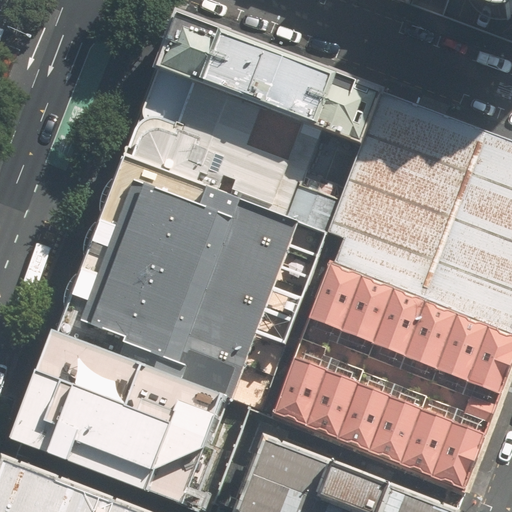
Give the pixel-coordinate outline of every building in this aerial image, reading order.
[(511,0),(492,0),(508,20),(511,16),(511,0)] [(377,92),(178,19),(125,161),(299,227),(324,235),(377,92)] [(511,141),(382,89),(324,259),(511,331),(511,141)] [(299,227),(125,161),(58,337),(231,403),(299,227)] [(511,355),(511,339),(333,268),(312,320),(497,394),(511,355)] [(231,403),(58,337),(19,443),(189,508),(231,403)] [(297,359),(275,413),(460,487),(482,432),(297,359)] [(449,511),(451,509),(269,436),(238,511),(449,511)] [(144,511),(13,460),(0,493),(0,511),(144,511)]
